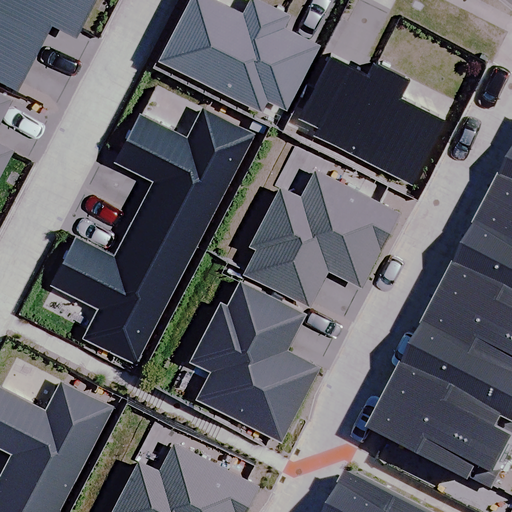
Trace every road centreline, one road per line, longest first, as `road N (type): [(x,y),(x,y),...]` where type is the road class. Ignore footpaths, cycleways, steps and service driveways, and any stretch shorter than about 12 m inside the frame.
road 1 (residential): [(291,511),(511,105)]
road 2 (residential): [(0,290),(154,0)]
